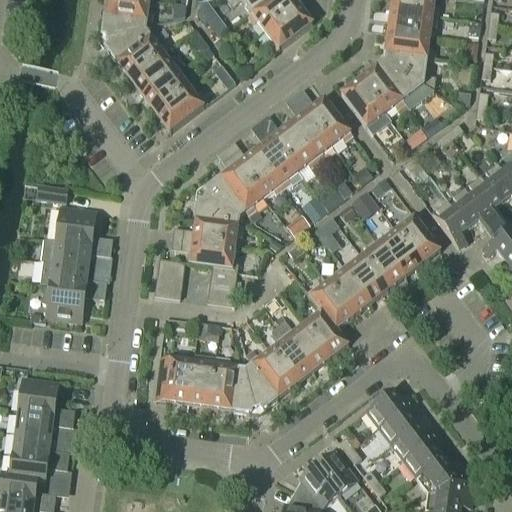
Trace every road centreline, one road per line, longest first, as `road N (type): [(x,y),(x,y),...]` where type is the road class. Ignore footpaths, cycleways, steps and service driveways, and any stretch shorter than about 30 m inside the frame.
road 1 (residential): [(252,469),(375,378),(405,366),(427,378),(490,456),(511,466)]
road 2 (residential): [(145,191),(331,48),(347,29),(352,0)]
road 3 (residential): [(145,191),(70,88),(0,69)]
road 4 (residential): [(115,372),(145,191)]
road 5 (residential): [(252,469),(225,456),(139,443),(116,425)]
